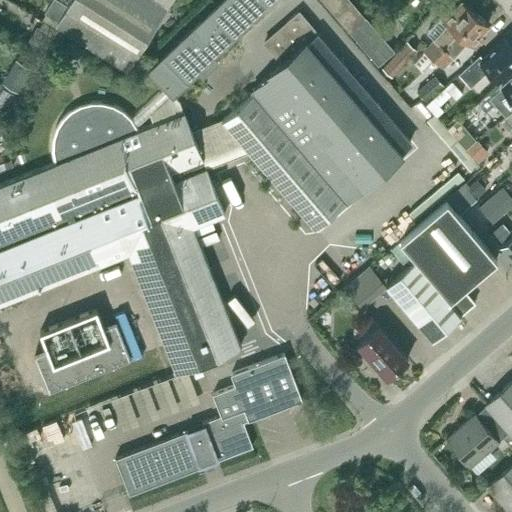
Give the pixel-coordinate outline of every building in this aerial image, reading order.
[(51,0),(44,12),(58,20),(67,5),(60,0),(51,0)] [(70,0),(58,20),(54,26),(127,71),(167,8),(171,0),(70,0)] [(223,0),(149,72),(165,89),(171,95),(172,96),(198,71),(213,58),(272,0),(223,0)] [(322,0),(349,31),(378,65),(395,50),(366,17),(350,0),(322,0)] [(432,59),(433,60),(476,12),(462,0),(461,0),(453,10),(448,5),(439,16),(440,18),(427,32),(434,38),(423,51),(415,61),(423,69),(432,59)] [(476,12),(433,60),(442,68),(466,40),(474,47),(484,36),(480,33),(488,23),(476,12)] [(256,96),(226,121),(250,150),(268,172),(268,173),(313,225),(343,198),(346,201),(365,185),(372,193),(379,188),(372,179),(402,153),(400,151),(410,142),(298,13),(264,42),(282,63),(269,74),(270,75),(252,91),(256,96)] [(53,37),(36,26),(25,44),(42,55),(53,37)] [(480,54),(458,73),(470,86),(487,71),(496,81),(511,67),(511,46),(505,38),(483,57),(480,54)] [(407,41),(383,68),(391,76),(416,49),(407,41)] [(16,57),(1,81),(19,92),(33,67),(16,57)] [(435,74),(417,90),(425,100),(444,84),(435,74)] [(485,111),(488,108),(505,93),(511,100),(511,75),(497,89),(494,86),(477,101),(485,111)] [(55,162),(0,183),(0,302),(129,252),(176,371),(241,345),(193,226),(225,213),(206,167),(250,150),(226,121),(193,133),(184,111),(139,129),(138,127),(171,95),(165,89),(133,120),(132,117),(124,109),(114,104),(102,101),(91,101),(80,104),(70,109),(62,117),(56,126),(53,137),(52,149),(54,160),(55,162)] [(427,120),(470,170),(477,164),(434,113),(427,120)] [(457,118),(447,127),(466,148),(476,139),(457,118)] [(477,138),(466,148),(478,162),(489,152),(477,138)] [(464,178),(458,171),(409,212),(414,219),(464,178)] [(469,185),(465,181),(444,199),(446,200),(458,215),(477,198),(476,198),(487,189),(477,178),(469,185)] [(493,193),(479,205),(493,221),(511,204),(511,201),(507,195),(500,201),(493,193)] [(435,287),(459,316),(459,314),(474,302),(462,287),(495,259),(458,215),(446,200),(397,241),(413,260),(412,261),(435,287)] [(499,245),(511,234),(511,232),(502,221),(489,232),(499,245)] [(511,234),(499,245),(497,247),(511,265),(511,234)] [(385,285),(407,311),(435,287),(412,261),(385,285)] [(459,316),(435,287),(407,311),(431,340),(459,316)] [(34,356),(33,356),(47,392),(129,359),(116,324),(103,329),(95,309),(38,332),(46,352),(34,356)] [(368,317),(356,327),(364,336),(356,343),(386,376),(407,358),(377,325),(376,326),(368,317)] [(188,429),(116,456),(129,492),(201,465),(200,463),(204,461),(206,466),(214,463),(212,458),(216,457),(217,459),(253,445),(243,421),(302,398),(284,352),(231,373),(235,384),(213,392),(221,414),(202,421),(204,425),(188,431),(188,429)] [(485,405),(508,431),(502,437),(511,448),(511,461),(485,485),(509,511),(511,511),(511,378),(483,403),(485,405)] [(502,437),(508,431),(485,405),(475,413),(474,412),(444,438),(468,466),(502,437)]
